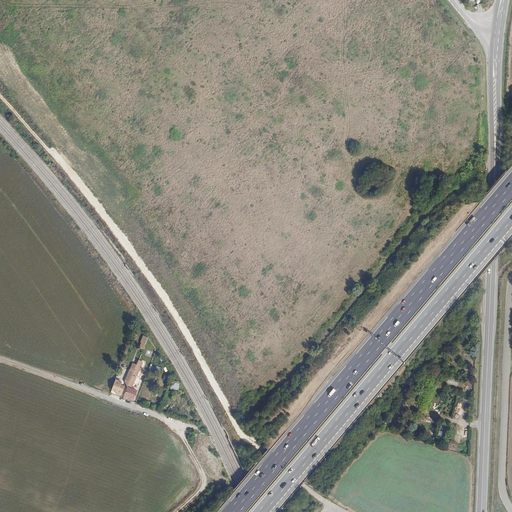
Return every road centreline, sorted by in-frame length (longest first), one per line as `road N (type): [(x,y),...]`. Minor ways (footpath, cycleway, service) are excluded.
road 1 (secondary): [(495,61),(481,511)]
road 2 (track): [(0,95),(155,288),(240,435),(261,451)]
road 3 (motorway): [(511,184),(233,511)]
road 4 (motorway): [(264,511),(511,220)]
road 5 (track): [(236,426),(423,217),(493,160)]
road 6 (unclassified): [(197,427),(0,357)]
